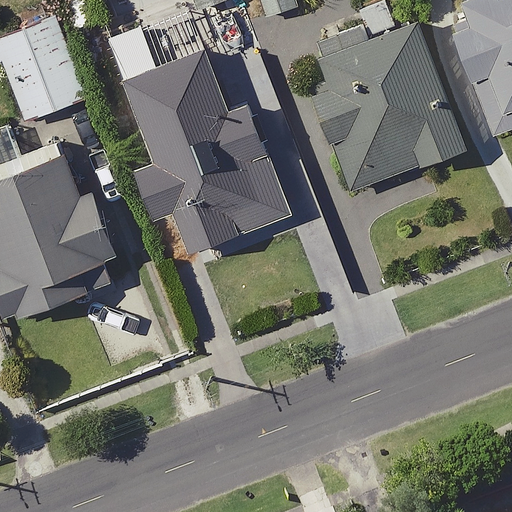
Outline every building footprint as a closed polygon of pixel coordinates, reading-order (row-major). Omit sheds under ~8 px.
[(106,22),(99,0),(68,0),(77,30),(106,22)] [(303,6),(301,0),(266,0),(270,14),(303,6)] [(511,0),(470,0),(476,14),(459,20),(501,133),(511,128),(511,0)] [(91,97),(59,15),(0,38),(0,47),(29,121),(91,97)] [(468,150),(423,19),(327,51),(339,87),(324,92),(357,188),(468,150)] [(118,36),(134,81),(164,164),(145,170),(172,246),(191,239),(196,252),(294,216),(255,107),(239,113),(206,23),(165,38),(159,21),(118,36)] [(86,193),(71,154),(0,181),(0,246),(7,265),(0,267),(0,284),(15,322),(118,283),(108,259),(121,254),(96,189),(86,193)]
